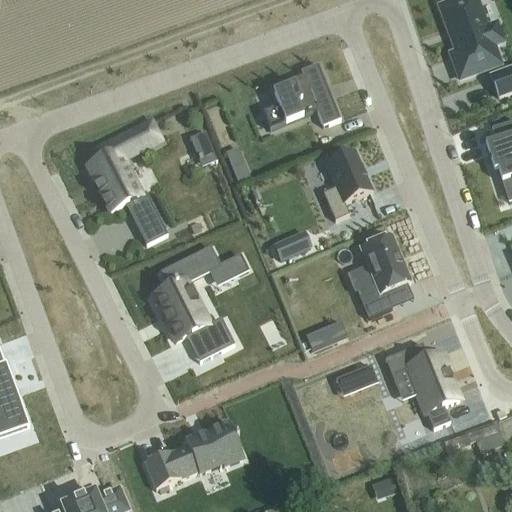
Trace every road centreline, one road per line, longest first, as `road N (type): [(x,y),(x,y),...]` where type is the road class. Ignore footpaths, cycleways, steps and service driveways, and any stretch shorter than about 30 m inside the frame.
road 1 (residential): [(20,132),(158,419),(95,445),(77,429),(0,208)]
road 2 (residential): [(345,14),(381,4),(394,11),(484,293)]
road 3 (residential): [(20,132),(345,14)]
road 4 (residential): [(345,14),(461,307)]
road 5 (track): [(0,105),(282,0)]
